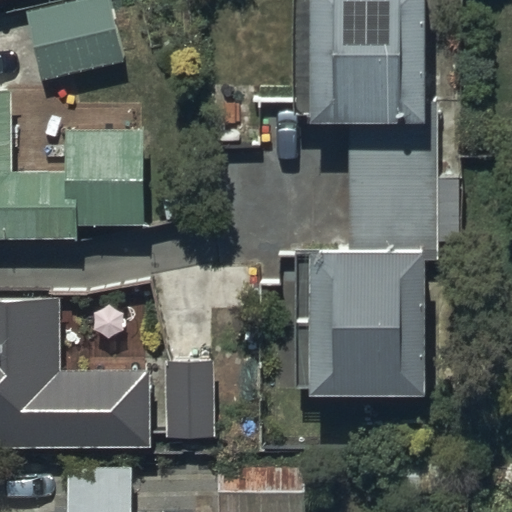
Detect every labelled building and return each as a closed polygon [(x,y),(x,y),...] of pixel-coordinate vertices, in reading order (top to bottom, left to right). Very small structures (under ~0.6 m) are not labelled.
[(62,0),(28,8),(44,76),(124,57),(110,0),(62,0)] [(427,112),(427,0),(297,0),(297,106),(313,106),(313,112),(427,112)] [(0,233),(79,234),(79,216),(144,216),(144,124),(68,124),(68,165),(13,165),(13,84),(0,84),(0,233)] [(437,254),(437,237),(461,237),(461,172),(437,172),(437,137),(349,136),(349,239),(316,239),(316,251),(298,251),(298,379),(312,379),(312,384),(427,384),(427,254),(437,254)] [(0,439),(151,439),(151,360),(61,360),(61,291),(0,290),(0,439)] [(212,356),(167,356),(168,433),(213,432),(212,356)] [(220,457),(220,509),(306,509),(307,457),(220,457)] [(0,511),(210,511),(134,511),(134,460),(69,460),(68,511),(36,511),(36,509),(0,509),(0,511)]
